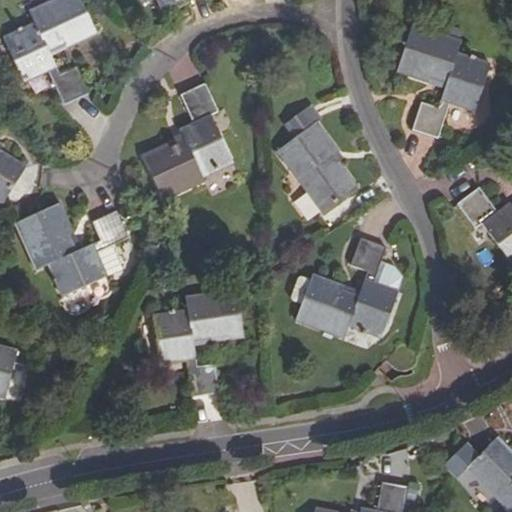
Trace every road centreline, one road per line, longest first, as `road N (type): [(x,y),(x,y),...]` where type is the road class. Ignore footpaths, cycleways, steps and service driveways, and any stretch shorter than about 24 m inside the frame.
road 1 (tertiary): [(462,393),(367,424),(109,467),(0,495)]
road 2 (unclassified): [(348,15),(354,75),(372,125),(424,223),(462,393)]
road 3 (unclassified): [(92,177),(144,61),(242,14),(348,15)]
